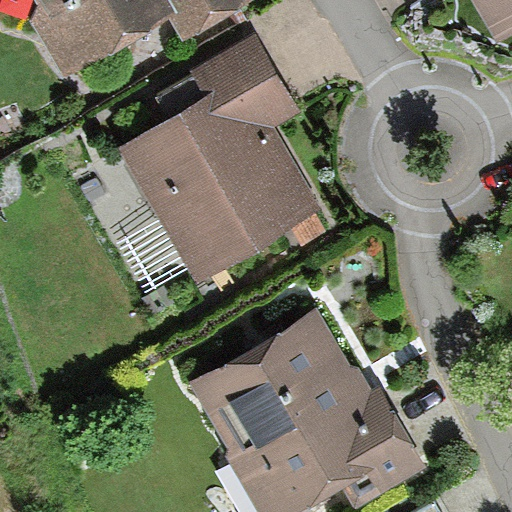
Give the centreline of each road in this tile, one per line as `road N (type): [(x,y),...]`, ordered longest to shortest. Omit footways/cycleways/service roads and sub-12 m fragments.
road 1 (residential): [(511,462),(436,305),(430,146)]
road 2 (residential): [(430,146),(342,0)]
